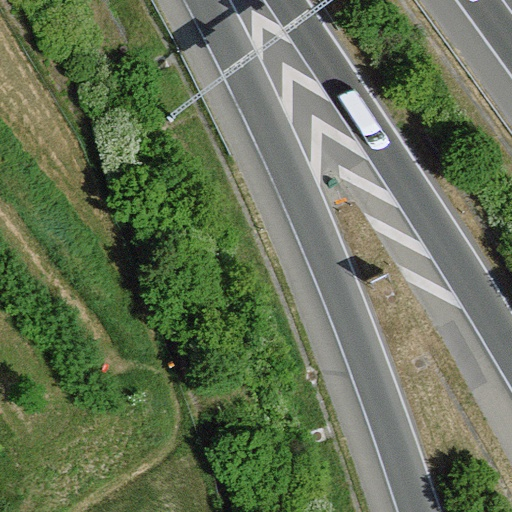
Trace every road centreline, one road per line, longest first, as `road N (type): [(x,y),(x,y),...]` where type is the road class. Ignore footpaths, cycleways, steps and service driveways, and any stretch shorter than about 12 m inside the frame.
road 1 (motorway): [(204,0),(290,175),(413,511)]
road 2 (motorway): [(280,0),(346,91),(511,360)]
